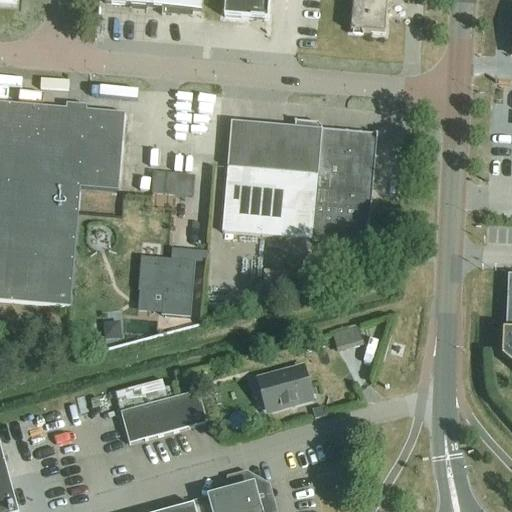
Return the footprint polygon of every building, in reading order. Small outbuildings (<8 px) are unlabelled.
[(0,0),(0,8),(19,10),(20,0),(0,0)] [(107,0),(107,9),(202,18),(203,0),(107,0)] [(227,0),(225,23),(269,27),(271,0),(227,0)] [(354,0),(352,37),(386,40),(389,0),(354,0)] [(93,88),(92,98),(143,105),(144,96),(93,88)] [(120,197),(126,120),(0,108),(0,306),(70,313),(82,193),(120,197)] [(296,128),(295,135),(231,129),(223,238),(297,244),(306,129),(296,128)] [(306,129),(297,244),(368,250),(378,142),(321,137),(321,134),(317,130),(306,129)] [(193,202),(195,179),(154,175),(152,198),(193,202)] [(189,323),(195,267),(142,264),(139,296),(164,299),(162,321),(189,323)] [(341,350),(367,344),(363,327),(337,333),(341,350)] [(309,404),(312,399),(305,374),(300,371),(260,382),(268,411),(272,414),(309,404)] [(159,399),(172,395),(167,380),(120,393),(125,409),(147,403),(148,407),(160,403),(159,399)] [(182,399),(191,431),(208,426),(200,395),(182,399)] [(130,447),(191,431),(182,399),(122,416),(130,447)] [(16,511),(0,450),(0,511),(16,511)] [(258,511),(253,492),(240,485),(233,498),(195,508),(179,511),(258,511)]
